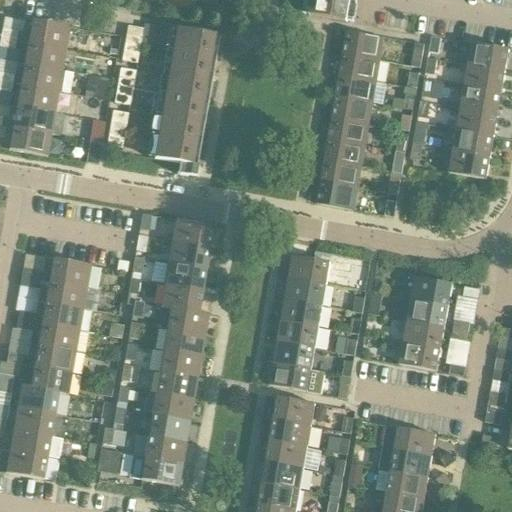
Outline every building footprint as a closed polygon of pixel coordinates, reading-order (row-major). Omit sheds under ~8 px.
[(351,1),(345,0),(306,0),(307,2),(312,3),(309,16),(347,23),(351,1)] [(32,22),(28,44),(65,51),(69,29),(32,22)] [(127,28),(126,36),(141,39),(142,30),(127,28)] [(2,31),(0,39),(15,42),(17,33),(2,31)] [(176,31),(172,53),(209,59),(213,38),(176,31)] [(347,33),(343,56),(380,62),(384,40),(347,33)] [(139,47),(141,39),(126,36),(124,45),(139,47)] [(0,48),(14,51),(15,42),(0,39),(0,40),(0,48)] [(432,39),(430,48),(429,53),(438,54),(441,40),(432,39)] [(61,72),(65,51),(28,44),(24,66),(61,72)] [(138,56),(139,47),(124,45),(123,53),(138,56)] [(472,45),(468,67),(505,74),(509,51),(472,45)] [(411,68),(421,70),(423,53),(414,52),(411,68)] [(136,64),(138,56),(123,53),(121,62),(136,64)] [(206,81),(209,59),(172,53),(168,74),(206,81)] [(376,84),(380,62),(343,56),(339,77),(376,84)] [(436,62),(427,61),(424,76),(434,78),(436,62)] [(58,94),(61,72),(24,66),(20,87),(58,94)] [(501,95),(505,74),(468,67),(464,89),(501,95)] [(120,70),(119,79),(133,81),(135,73),(120,70)] [(0,74),(0,83),(12,86),(13,77),(0,74)] [(202,102),(206,81),(168,74),(164,96),(202,102)] [(415,92),(416,91),(418,76),(409,75),(407,90),(415,92)] [(373,105),(376,84),(339,77),(335,98),(373,105)] [(107,95),(109,79),(95,78),(93,94),(107,95)] [(132,90),(133,81),(119,79),(117,87),(132,90)] [(432,83),(424,82),(421,97),(430,99),(432,83)] [(0,92),(10,94),(12,86),(0,83),(0,92)] [(54,116),(58,94),(20,87),(16,109),(54,116)] [(131,98),(132,90),(117,87),(115,96),(131,98)] [(498,116),(501,95),(464,89),(460,110),(498,116)] [(129,107),(131,98),(115,96),(114,105),(129,107)] [(198,124),(202,102),(164,96),(160,117),(198,124)] [(412,113),(412,112),(415,98),(405,96),(403,112),(412,113)] [(369,126),(373,105),(335,98),(332,120),(369,126)] [(429,104),(420,103),(417,119),(426,120),(429,104)] [(63,118),(54,116),(16,109),(12,131),(50,137),(60,139),(63,118)] [(494,139),(498,116),(460,110),(456,132),(494,139)] [(113,113),(111,121),(126,124),(128,115),(113,113)] [(194,146),(198,124),(160,117),(157,139),(194,146)] [(408,134),(408,133),(411,119),(402,117),(399,132),(408,134)] [(365,147),(369,126),(332,120),(328,140),(365,147)] [(124,132),(126,124),(111,121),(110,130),(124,132)] [(427,126),(416,125),(414,138),(425,140),(427,126)] [(123,141),(124,132),(110,130),(108,138),(123,141)] [(46,159),(50,137),(12,131),(8,152),(46,159)] [(490,159),(494,139),(456,132),(453,152),(490,159)] [(121,150),(123,141),(108,138),(107,147),(121,150)] [(405,155),(405,154),(407,140),(398,138),(396,154),(405,155)] [(190,166),(194,146),(157,139),(153,161),(178,165),(176,176),(195,179),(197,167),(190,166)] [(361,168),(365,147),(328,140),(324,162),(361,168)] [(101,147),(88,145),(85,166),(97,168),(101,147)] [(422,147),(413,145),(410,160),(419,162),(422,147)] [(486,182),(490,159),(453,152),(449,175),(486,182)] [(393,174),(401,176),(404,162),(395,160),(393,174)] [(357,189),(361,168),(324,162),(320,183),(357,189)] [(389,195),(398,197),(400,182),(391,180),(389,195)] [(353,212),(357,189),(320,183),(316,206),(353,212)] [(387,202),(384,218),(393,219),(395,210),(396,204),(387,202)] [(141,215),(138,231),(147,232),(150,217),(141,215)] [(175,222),(171,243),(210,250),(214,228),(175,222)] [(137,238),(135,253),(143,254),(146,239),(137,238)] [(206,271),(210,250),(171,243),(167,265),(206,271)] [(292,258),(288,280),(326,287),(329,264),(292,258)] [(133,259),(131,273),(140,275),(142,260),(133,259)] [(52,261),(48,283),(86,289),(90,268),(52,261)] [(127,264),(117,262),(116,272),(125,274),(127,264)] [(202,292),(206,271),(167,265),(164,285),(202,292)] [(22,269),(20,278),(36,281),(37,272),(22,269)] [(34,290),(36,281),(20,278),(19,287),(34,290)] [(140,282),(130,280),(127,295),(136,298),(140,282)] [(322,308),(326,287),(288,280),(285,301),(322,308)] [(415,280),(411,302),(448,308),(452,286),(415,280)] [(82,311),(86,289),(48,283),(44,304),(82,311)] [(198,314),(202,292),(164,285),(160,309),(170,310),(198,314)] [(463,298),(478,300),(479,291),(465,288),(463,298)] [(362,316),(362,315),(365,301),(355,299),(352,314),(362,316)] [(318,329),(322,308),(285,301),(281,322),(318,329)] [(444,330),(448,308),(411,302),(407,323),(444,330)] [(143,305),(142,305),(133,303),(131,318),(140,320),(143,305)] [(78,332),(82,311),(44,304),(41,325),(78,332)] [(207,315),(198,314),(170,310),(166,331),(203,337),(207,315)] [(18,314),(16,321),(33,324),(34,316),(18,314)] [(358,337),(358,336),(361,322),(352,320),(349,335),(358,337)] [(31,333),(33,324),(16,321),(15,331),(31,333)] [(314,351),(318,329),(281,322),(277,344),(314,351)] [(454,322),(453,331),(468,334),(470,325),(454,322)] [(441,351),(444,330),(407,323),(403,344),(441,351)] [(74,353),(78,332),(41,325),(37,347),(74,353)] [(139,326),(130,325),(127,340),(136,342),(139,326)] [(500,339),(511,340),(511,332),(502,330),(500,339)] [(200,358),(203,337),(166,331),(162,352),(200,358)] [(467,343),(468,334),(453,331),(451,340),(467,343)] [(345,356),(355,358),(357,343),(348,342),(345,356)] [(311,372),(314,351),(277,344),(274,365),(311,372)] [(436,373),(441,351),(403,344),(399,367),(436,373)] [(135,348),(126,346),(123,361),(133,363),(135,348)] [(71,375),(74,353),(37,347),(33,368),(71,375)] [(496,359),(511,362),(511,360),(511,353),(498,351),(496,359)] [(196,380),(200,358),(162,352),(158,373),(196,380)] [(5,364),(20,366),(22,357),(7,355),(5,364)] [(342,377),(351,379),(353,365),(344,363),(342,377)] [(311,372),(274,365),(270,388),(321,397),(324,375),(311,372)] [(132,369),(122,367),(120,382),(129,384),(132,369)] [(450,367),(448,376),(463,378),(465,370),(450,367)] [(66,398),(71,375),(33,368),(29,389),(29,390),(57,395),(57,396),(66,398)] [(492,382),(508,384),(509,375),(494,372),(492,382)] [(192,401),(196,380),(158,373),(155,395),(192,401)] [(0,376),(0,384),(11,386),(12,378),(0,376)] [(0,393),(10,395),(11,386),(0,384),(0,393)] [(340,385),(338,400),(347,401),(350,386),(340,385)] [(53,416),(57,396),(57,395),(29,390),(29,389),(20,388),(16,409),(53,416)] [(128,390),(127,390),(119,388),(116,404),(125,405),(128,390)] [(489,403),(504,405),(506,397),(490,394),(489,403)] [(188,422),(192,401),(155,395),(151,416),(188,422)] [(277,399),(273,421),(311,428),(315,406),(277,399)] [(49,437),(53,416),(16,409),(12,431),(49,437)] [(124,411),(123,411),(115,410),(112,425),(122,427),(124,411)] [(485,424),(501,427),(502,418),(486,415),(485,424)] [(184,444),(188,422),(151,416),(147,437),(184,444)] [(342,434),(350,435),(353,420),(344,419),(342,434)] [(307,449),(311,428),(273,421),(269,442),(307,449)] [(386,428),(382,450),(431,459),(435,437),(386,428)] [(113,431),(104,430),(101,445),(110,446),(113,431)] [(45,459),(49,437),(12,431),(8,452),(45,459)] [(181,465),(184,444),(147,437),(143,458),(181,465)] [(482,438),(481,446),(497,448),(498,440),(482,438)] [(347,457),(347,456),(350,442),(340,440),(338,455),(347,457)] [(303,470),(307,449),(269,442),(266,463),(303,470)] [(428,480),(431,459),(382,450),(378,471),(428,480)] [(109,453),(107,452),(100,451),(97,466),(107,468),(109,453)] [(41,481),(45,459),(8,452),(4,475),(41,481)] [(445,470),(454,464),(447,453),(438,460),(445,470)] [(181,465),(143,458),(132,456),(128,479),(176,488),(181,465)] [(343,479),(343,477),(345,463),(336,462),(334,477),(343,479)] [(300,492),(303,470),(266,463),(262,486),(300,492)] [(424,501),(428,480),(378,471),(378,472),(390,474),(387,494),(424,501)] [(441,491),(451,484),(444,474),(434,481),(441,491)] [(339,500),(339,499),(342,484),(333,483),(330,497),(339,500)] [(288,511),(296,511),(300,492),(262,486),(258,507),(288,511)] [(421,511),(424,501),(387,494),(383,511),(421,511)] [(437,511),(438,511),(447,506),(440,496),(430,502),(437,511)]
